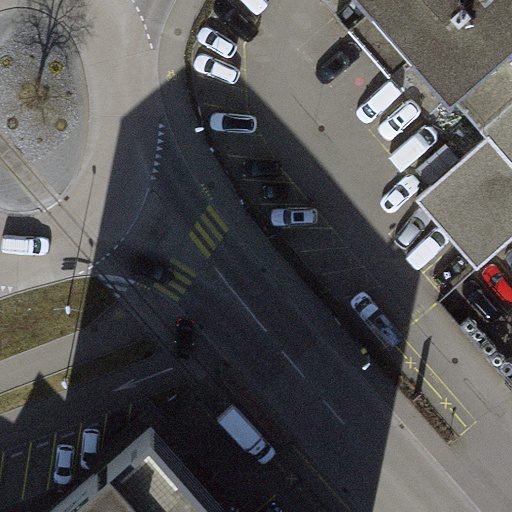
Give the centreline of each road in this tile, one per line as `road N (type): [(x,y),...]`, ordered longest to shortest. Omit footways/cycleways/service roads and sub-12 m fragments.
road 1 (unclassified): [(423,511),(256,326),(185,261),(116,169)]
road 2 (unclassified): [(116,169),(124,99),(100,11)]
road 3 (unclassified): [(0,246),(68,239),(97,209),(116,169)]
